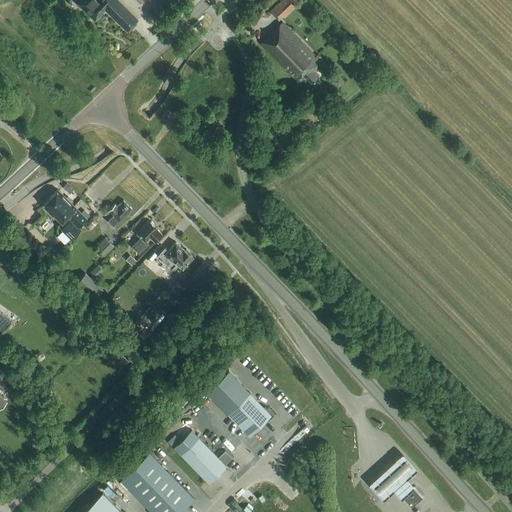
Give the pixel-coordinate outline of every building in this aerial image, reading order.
[(95,20),(105,10),(127,31),(138,20),(117,0),(98,0),(97,1),(95,0),(80,0),(77,3),(95,20)] [(299,5),(294,0),(282,0),(270,11),(279,21),(283,17),(284,18),(299,5)] [(312,84),(319,76),(314,72),(321,65),(313,56),(314,55),(282,23),(261,44),(296,81),(298,78),(301,81),(305,77),(312,84)] [(331,81),(337,87),(344,81),(338,74),(331,81)] [(68,181),(62,184),(66,193),(72,189),(68,181)] [(78,227),(87,219),(58,190),(42,205),(60,223),(61,223),(64,226),(61,229),(71,239),(80,230),(78,227)] [(113,226),(118,221),(119,221),(132,209),(123,200),(117,206),(115,204),(108,211),(113,215),(107,221),(113,226)] [(150,238),(153,241),(161,234),(156,229),(149,221),(136,233),(140,237),(131,246),(138,253),(147,244),(145,242),(150,238)] [(104,256),(114,246),(105,237),(95,247),(104,256)] [(185,250),(175,241),(168,250),(165,248),(157,257),(169,267),(173,262),(182,269),(193,257),(190,254),(191,253),(186,249),(185,250)] [(132,257),(127,263),(131,266),(135,261),(132,257)] [(103,271),(98,265),(90,272),(96,278),(103,271)] [(57,289),(62,284),(45,266),(40,271),(57,289)] [(94,299),(103,289),(85,272),(76,281),(94,299)] [(183,294),(190,285),(182,278),(174,287),(183,294)] [(0,332),(11,322),(0,311),(0,332)] [(123,364),(133,354),(115,336),(105,347),(123,364)] [(228,371),(207,392),(249,436),(265,419),(267,421),(274,415),(267,408),(266,410),(263,407),(228,371)] [(173,447),(208,483),(226,466),(223,463),(230,456),(223,449),(216,456),(191,430),(173,447)] [(404,449),(369,480),(385,497),(395,487),(403,496),(413,487),(416,484),(408,475),(419,465),(404,449)] [(149,452),(120,480),(151,511),(179,511),(194,498),(149,452)] [(412,507),(423,498),(413,487),(403,496),(412,507)] [(120,511),(103,493),(83,511),(120,511)]
